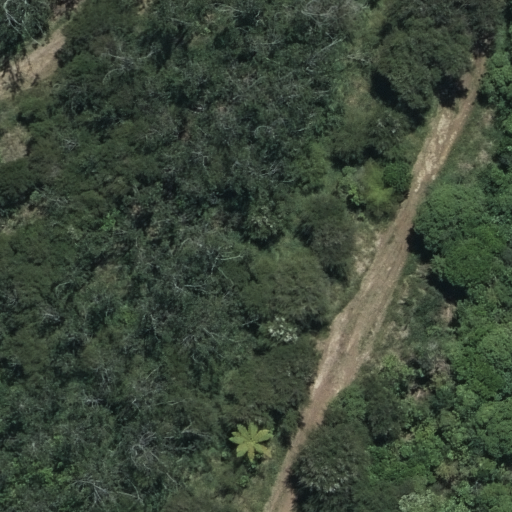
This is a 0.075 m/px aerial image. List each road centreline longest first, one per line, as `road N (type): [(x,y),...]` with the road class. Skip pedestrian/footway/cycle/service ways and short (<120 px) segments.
road 1 (track): [(189,511),(423,0)]
road 2 (track): [(0,80),(130,0)]
